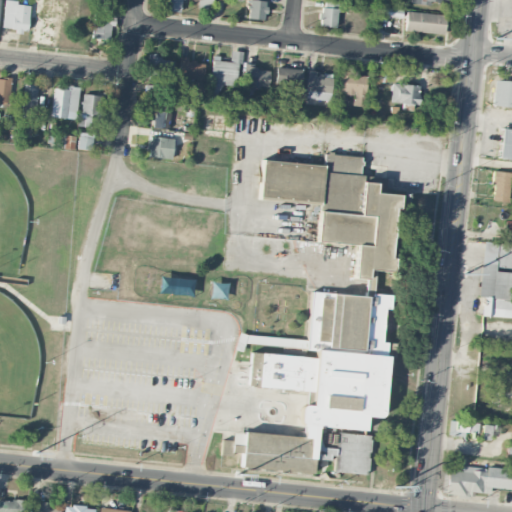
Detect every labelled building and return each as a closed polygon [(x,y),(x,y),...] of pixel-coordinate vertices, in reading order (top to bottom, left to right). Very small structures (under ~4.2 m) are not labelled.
[(3,0),(2,30),(28,31),(29,5),(17,5),(17,1),(6,0),(3,0)] [(42,0),(40,14),(75,20),(78,0),(42,0)] [(248,0),(246,18),(263,20),(265,1),(261,1),(261,0),(248,0)] [(337,8),(320,7),(319,26),(336,27),(337,8)] [(404,30),(443,35),(445,15),(406,11),(404,30)] [(104,17),(104,13),(93,12),(92,38),(110,39),(111,25),(115,25),(115,17),(104,17)] [(241,51),(230,51),(229,61),(213,60),(210,96),(218,96),(219,84),(238,85),(241,51)] [(203,62),(187,61),(187,57),(179,56),(177,78),(202,79),(203,62)] [(173,58),(147,57),(146,76),(172,77),(173,58)] [(244,86),(268,86),(268,68),(244,67),(244,86)] [(300,85),(301,69),(279,68),(278,84),(300,85)] [(330,100),(331,76),(315,75),(315,71),(306,71),(305,99),(330,100)] [(366,75),(340,74),(339,94),(353,94),(352,106),(365,106),(366,75)] [(10,78),(0,77),(0,102),(9,103),(10,78)] [(491,106),(511,106),(511,81),(492,80),(491,106)] [(22,117),(35,117),(36,85),(23,84),(22,117)] [(418,84),(391,84),(390,103),(418,104),(418,84)] [(51,117),(76,118),(78,88),(53,87),(51,117)] [(92,115),(99,115),(101,96),(82,94),(78,126),(90,127),(92,115)] [(152,127),(169,128),(169,112),(152,112),(152,127)] [(511,129),(500,129),(498,159),(511,159),(511,129)] [(93,134),(79,132),(77,148),(91,151),(93,134)] [(63,149),(74,149),(75,136),(64,136),(63,149)] [(148,157),(171,159),(173,138),(149,136),(148,157)] [(261,160),(258,198),(319,204),(316,241),(355,244),(352,278),(366,279),(367,269),(388,271),(394,209),(398,209),(399,195),(375,193),(376,183),(359,182),(361,157),(323,153),(322,165),(261,160)] [(509,172),(492,171),(491,195),(508,196),(509,172)] [(511,317),(511,272),(495,271),(495,266),(511,267),(511,256),(511,243),(481,242),(477,297),(482,297),(481,316),(511,317)] [(344,274),(345,255),(308,254),(307,273),(344,274)] [(384,417),(387,343),(382,342),(384,295),(373,295),(374,270),(367,269),(366,295),(309,293),(306,350),(315,351),(314,356),(249,353),(248,387),(311,390),(311,404),(301,406),(300,437),(221,433),(221,437),(243,470),(312,473),(312,462),(333,456),(333,473),(367,474),(368,434),(334,433),(334,446),(322,445),(323,421),(331,432),(384,417)] [(265,345),(305,346),(305,339),(265,338),(265,345)] [(478,422),(448,421),(448,436),(465,436),(465,433),(478,433),(478,422)] [(491,425),(481,425),(481,440),(490,440),(491,425)] [(490,488),(511,489),(511,469),(457,466),(457,471),(446,470),(445,494),(470,496),(470,492),(489,493),(490,488)] [(0,511),(24,511),(25,500),(0,499),(0,511)] [(29,501),(28,511),(58,511),(59,502),(29,501)]
